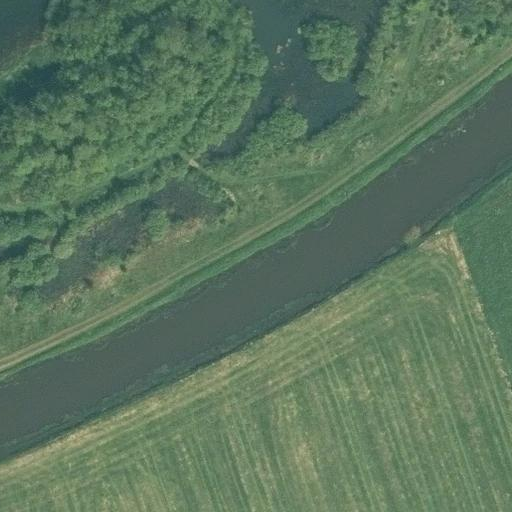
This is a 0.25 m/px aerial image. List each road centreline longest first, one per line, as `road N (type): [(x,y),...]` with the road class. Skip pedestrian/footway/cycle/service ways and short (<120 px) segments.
road 1 (track): [(0,363),(126,303),(345,174)]
road 2 (track): [(390,142),(511,48)]
